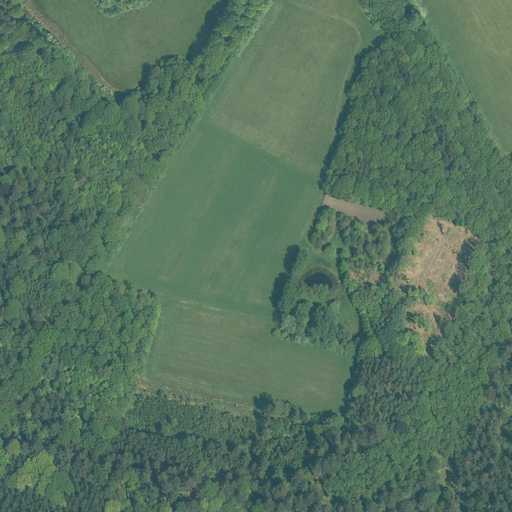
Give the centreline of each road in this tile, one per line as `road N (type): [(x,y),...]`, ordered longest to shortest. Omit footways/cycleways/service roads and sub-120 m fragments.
road 1 (track): [(244,0),(0,414)]
road 2 (track): [(232,497),(0,443)]
road 3 (track): [(0,32),(58,56),(151,157)]
road 4 (track): [(450,500),(511,329)]
road 5 (track): [(0,168),(82,275)]
